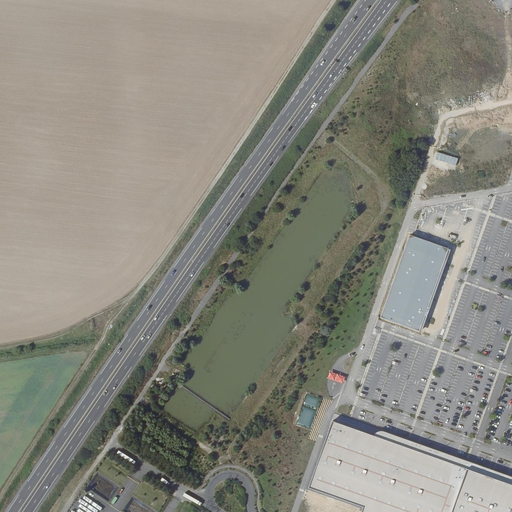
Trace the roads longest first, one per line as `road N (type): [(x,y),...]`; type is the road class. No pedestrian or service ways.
road 1 (trunk): [(372,0),(12,511)]
road 2 (track): [(331,0),(0,489)]
road 3 (trunk): [(27,511),(341,60)]
